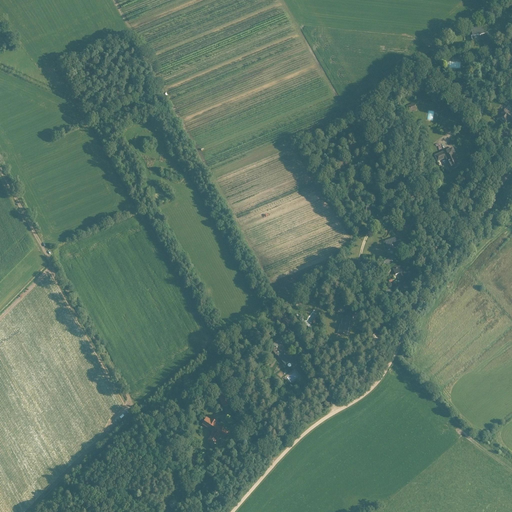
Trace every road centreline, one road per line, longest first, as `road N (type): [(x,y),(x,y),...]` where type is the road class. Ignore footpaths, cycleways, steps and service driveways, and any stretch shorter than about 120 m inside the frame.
road 1 (track): [(237,511),(304,432),(382,378),(511,169)]
road 2 (track): [(192,511),(165,479),(136,409),(0,167)]
